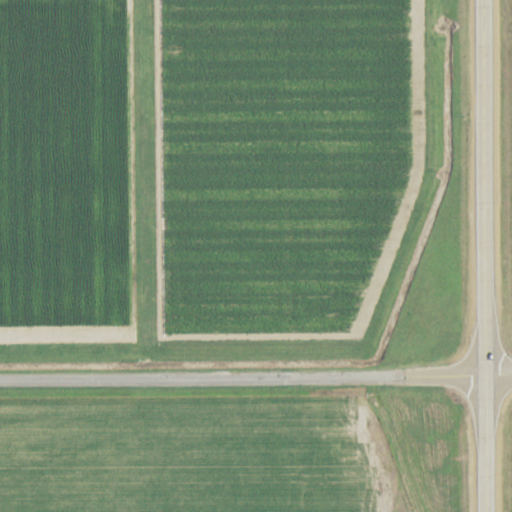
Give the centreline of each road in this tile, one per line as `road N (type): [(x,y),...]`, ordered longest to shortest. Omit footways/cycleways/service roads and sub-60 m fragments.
road 1 (residential): [(0,378),(511,374)]
road 2 (trunk): [(484,511),(482,0)]
